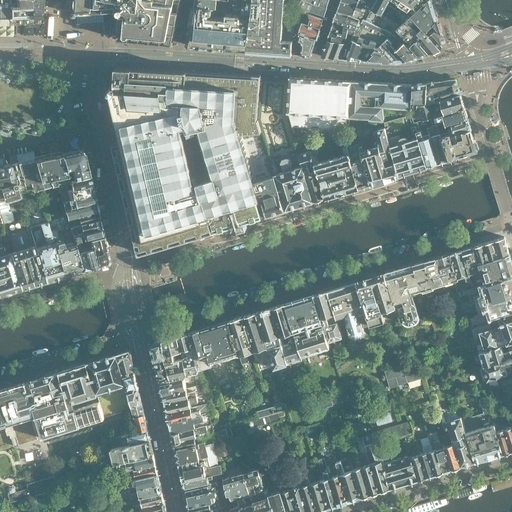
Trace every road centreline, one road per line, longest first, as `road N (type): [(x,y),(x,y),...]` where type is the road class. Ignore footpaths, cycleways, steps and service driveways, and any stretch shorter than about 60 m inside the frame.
road 1 (residential): [(511,221),(490,154),(125,267)]
road 2 (residential): [(96,125),(102,70),(126,54),(390,71),(474,61)]
road 3 (residential): [(138,338),(511,225)]
road 4 (residential): [(511,457),(335,511)]
road 5 (unclassified): [(180,511),(138,338)]
road 6 (residential): [(96,125),(125,267)]
road 7 (residential): [(0,380),(138,338)]
road 8 (residential): [(125,267),(0,305)]
